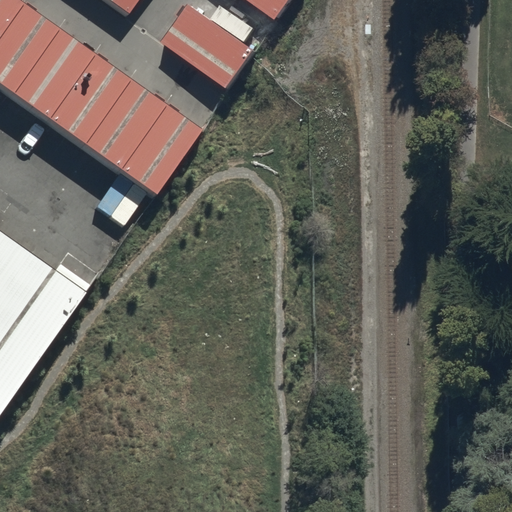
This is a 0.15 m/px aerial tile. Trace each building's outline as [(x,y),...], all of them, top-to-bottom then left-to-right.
[(5,0),(0,0),(0,98),(149,204),(197,136),(5,0)] [(137,0),(97,0),(124,19),(137,0)] [(234,0),(279,31),(300,0),(234,0)] [(256,62),(190,14),(162,53),(228,100),(256,62)] [(0,421),(87,297),(0,236),(0,421)]
